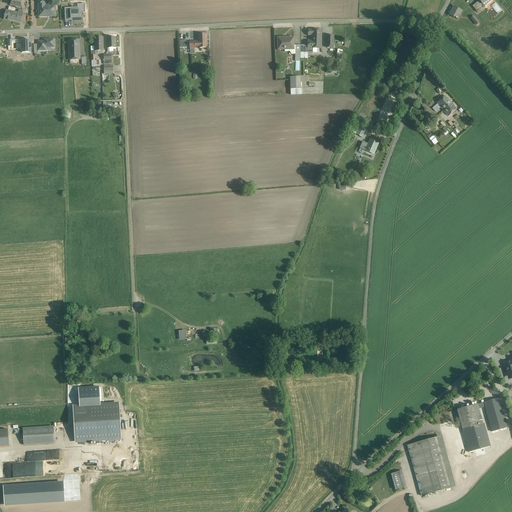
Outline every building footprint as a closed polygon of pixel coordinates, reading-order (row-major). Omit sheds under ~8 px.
[(44,0),(38,0),(39,17),(55,17),(55,10),(53,10),(53,6),(45,6),(44,0)] [(479,1),(472,6),(477,13),(485,7),(483,5),(482,5),(479,1)] [(497,2),(491,6),(492,8),(489,10),(493,17),(503,11),(497,2)] [(77,7),(64,8),(65,21),(72,21),(72,22),(83,22),(82,13),(85,12),(85,4),(77,4),(77,7)] [(462,11),(453,6),(449,15),(458,19),(462,11)] [(14,12),(6,10),(3,20),(12,22),(14,12)] [(23,14),(14,12),(12,22),(20,24),(23,14)] [(321,30),(307,30),(307,35),(311,35),(311,43),(307,44),(307,46),(307,53),(312,53),(311,48),(321,48),(321,30)] [(206,34),(198,34),(198,41),(193,42),(193,48),(206,48),(206,34)] [(115,37),(107,37),(108,48),(107,48),(108,52),(113,51),(113,48),(116,48),(115,37)] [(103,38),(95,38),(95,46),(91,46),(92,51),(95,51),(103,50),(103,38)] [(289,39),(277,40),(277,51),(284,51),(284,50),(285,50),(285,48),(294,48),(293,38),(288,38),(289,39)] [(54,39),(45,39),(45,41),(38,42),(38,45),(38,51),(46,50),(46,47),(54,47),(54,39)] [(22,40),(23,52),(31,52),(31,48),(30,48),(30,45),(29,45),(29,43),(27,43),(27,42),(30,42),(30,40),(22,40)] [(79,40),(69,40),(69,60),(80,60),(79,40)] [(111,55),(103,55),(104,64),(111,64),(111,55)] [(290,77),(291,94),(301,93),(300,77),(290,77)] [(452,104),(445,96),(437,104),(444,111),(452,104)] [(452,104),(444,111),(448,117),(457,109),(452,104)] [(367,127),(356,121),(351,132),(362,137),(367,127)] [(435,145),(439,141),(431,133),(427,136),(435,145)] [(379,143),(370,139),(368,144),(363,142),(360,148),(365,150),(374,154),(379,143)] [(206,334),(206,344),(216,343),(216,329),(210,329),(211,334),(206,334)] [(178,331),(179,340),(187,339),(185,330),(178,331)] [(511,356),(509,358),(510,360),(503,362),(508,380),(511,379),(511,356)] [(499,398),(484,403),(485,407),(492,432),(494,431),(495,433),(498,432),(497,430),(502,429),(502,430),(505,430),(505,428),(507,428),(499,398)] [(118,404),(74,407),(76,442),(120,439),(118,404)] [(477,404),(457,410),(448,413),(450,417),(458,415),(462,430),(478,425),(478,427),(484,426),(483,424),(479,409),(478,404),(477,404)] [(478,425),(462,430),(468,452),(490,446),(484,423),(483,424),(484,426),(478,427),(478,425)] [(53,427),(23,429),(24,445),(54,443),(53,427)] [(8,429),(0,429),(0,446),(9,446),(8,429)] [(437,438),(418,443),(420,449),(439,444),(437,438)] [(420,449),(418,443),(407,446),(421,496),(432,493),(420,449)] [(439,444),(420,449),(432,493),(451,488),(439,444)] [(58,451),(42,452),(42,460),(58,459),(58,451)] [(97,453),(81,454),(81,462),(98,461),(97,453)] [(401,472),(391,475),(395,490),(405,487),(401,472)]
